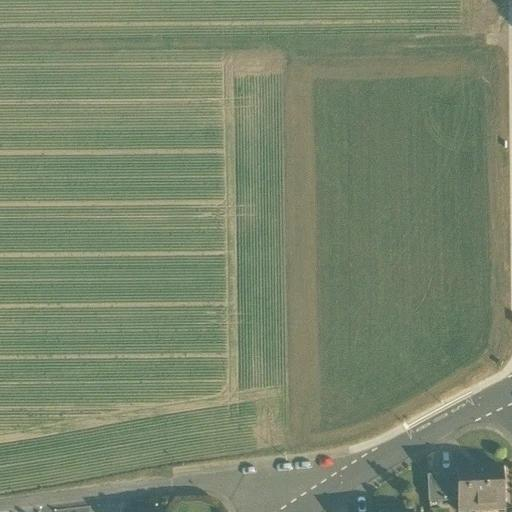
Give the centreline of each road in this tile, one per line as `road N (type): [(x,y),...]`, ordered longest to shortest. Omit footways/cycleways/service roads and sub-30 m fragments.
road 1 (track): [(511,37),(0,42)]
road 2 (residential): [(306,503),(262,484),(148,485),(0,505)]
road 3 (residential): [(511,393),(306,503)]
